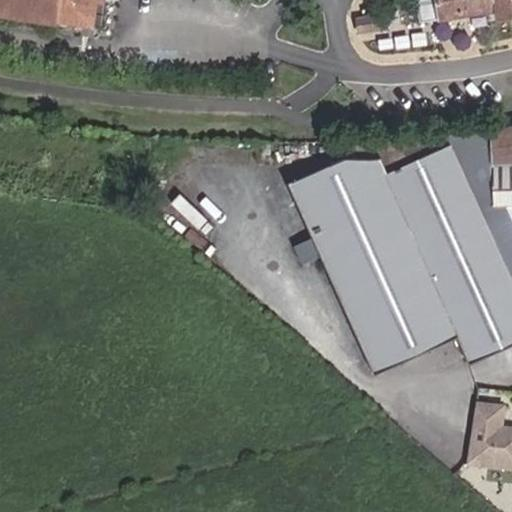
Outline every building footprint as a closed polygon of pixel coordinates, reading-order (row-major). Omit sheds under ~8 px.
[(89,0),(0,0),(0,11),(51,20),(52,15),(85,21),(89,0)] [(511,0),(409,0),(412,22),(491,13),(492,19),(511,16),(511,0)] [(370,15),(349,18),(352,34),(372,31),(370,15)] [(511,126),(491,133),(443,137),(442,144),(442,150),(408,197),(403,193),(394,197),(385,189),(351,194),(350,191),(289,203),(293,215),(316,271),(352,361),(438,329),(450,353),(495,336),(511,328),(511,126)] [(442,150),(442,144),(379,175),(372,160),(335,159),(281,184),(289,203),(350,191),(351,194),(385,189),(394,197),(403,193),(408,197),(442,150)] [(493,409),(465,409),(465,471),(511,470),(511,430),(493,430),(493,409)]
